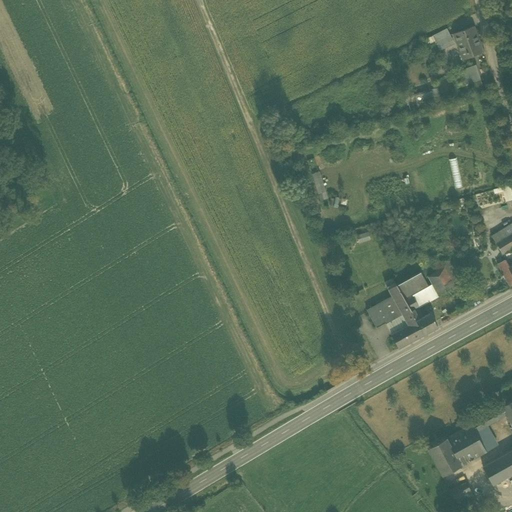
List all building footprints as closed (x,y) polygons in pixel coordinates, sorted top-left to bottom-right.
[(432,35),(435,41),(436,41),(449,34),(450,34),(447,28),(432,35)] [(455,38),(466,61),(482,53),(472,30),(455,38)] [(436,41),(439,48),(453,41),(449,34),(436,41)] [(464,85),(465,85),(469,84),(481,80),(476,66),(460,71),(464,85)] [(469,84),(472,95),(484,91),(481,80),(469,84)] [(463,85),(467,97),(472,95),(469,84),(465,85),(464,85),(463,85)] [(416,95),(421,110),(443,104),(438,89),(416,95)] [(456,158),(449,159),(454,188),(462,186),(456,158)] [(319,171),(307,174),(316,202),(328,199),(319,171)] [(504,190),(506,201),(511,199),(511,192),(510,185),(496,188),(496,192),(504,190)] [(511,223),(491,236),(501,254),(511,247),(511,223)] [(368,232),(356,235),(358,243),(371,240),(368,232)] [(446,258),(420,272),(428,286),(432,284),(439,296),(460,284),(446,258)] [(497,264),(510,287),(511,285),(511,274),(509,269),(509,268),(505,260),(497,264)] [(418,307),(439,296),(432,284),(428,286),(420,272),(396,285),(395,285),(410,311),(418,307)] [(415,339),(423,335),(415,320),(410,311),(395,285),(388,289),(392,296),(401,314),(408,325),(415,339)] [(366,310),(376,328),(384,323),(401,314),(392,296),(366,310)] [(353,297),(340,302),(344,310),(356,306),(353,297)] [(410,311),(415,320),(421,317),(420,315),(422,314),(418,307),(410,311)] [(429,313),(421,317),(415,320),(423,335),(437,327),(437,326),(436,326),(429,313)] [(401,314),(384,323),(390,335),(408,325),(401,314)] [(398,348),(415,339),(408,325),(390,335),(398,348)] [(504,416),(506,415),(507,414),(506,413),(511,409),(511,400),(494,411),(498,419),(499,419),(501,418),(504,416)] [(446,438),(461,465),(486,451),(475,432),(486,426),(498,419),(494,411),(446,438)] [(497,445),(486,426),(475,432),(486,451),(497,445)] [(427,448),(442,476),(461,465),(446,438),(427,448)] [(511,450),(482,467),(492,485),(511,473),(511,450)] [(450,491),(459,507),(475,498),(466,482),(450,491)]
